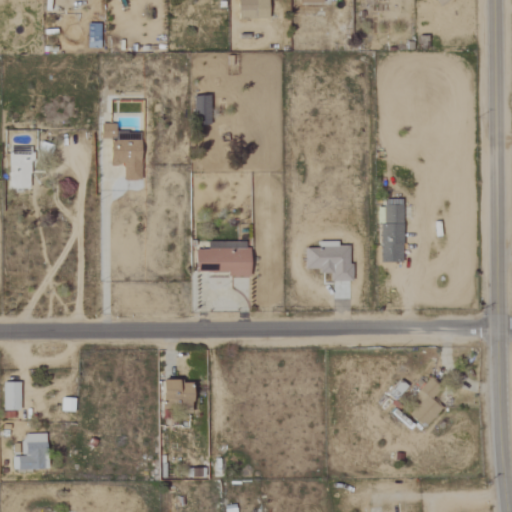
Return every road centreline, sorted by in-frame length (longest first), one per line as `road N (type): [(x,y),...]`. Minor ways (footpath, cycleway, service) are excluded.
road 1 (residential): [(504,511),(494,329),(494,0)]
road 2 (residential): [(0,335),(511,328)]
